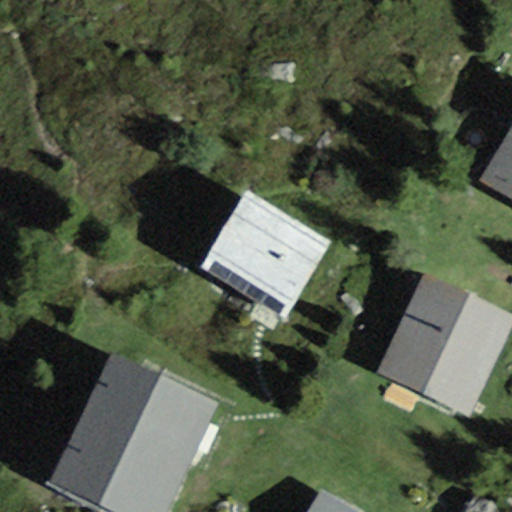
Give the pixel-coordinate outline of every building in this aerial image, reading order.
[(511,115),(471,191),(511,212),(511,115)] [(320,245),(233,197),(195,266),(283,314),(320,245)] [(506,324),(410,283),(368,381),(464,422),(506,324)] [(167,511),(211,406),(97,360),(44,490),(97,511),(167,511)] [(339,511),(316,499),(308,511),(339,511)]
